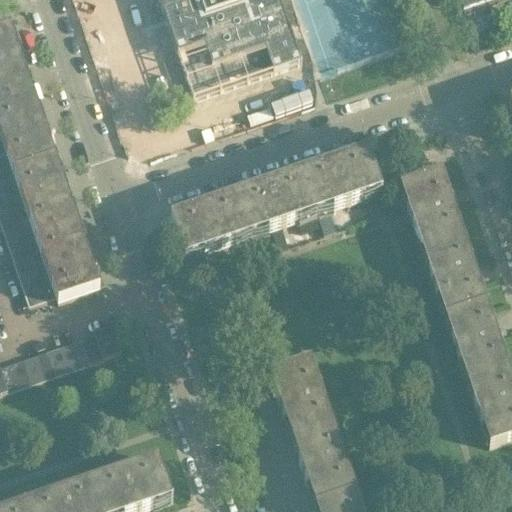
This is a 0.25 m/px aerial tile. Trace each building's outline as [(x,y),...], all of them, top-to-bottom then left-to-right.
[(156,0),(179,66),(193,106),(267,80),(301,69),(277,0),(156,0)] [(458,0),(464,18),(487,10),(483,0),(458,0)] [(507,0),(483,0),(487,10),(508,3),(507,0)] [(0,36),(0,110),(32,99),(9,34),(0,36)] [(0,142),(7,161),(11,173),(13,179),(54,165),(32,99),(0,110),(0,142)] [(367,157),(301,180),(316,222),(381,199),(367,157)] [(7,161),(0,163),(0,176),(11,173),(7,161)] [(29,226),(33,238),(35,244),(77,230),(54,165),(13,179),(15,185),(19,197),(29,226)] [(11,173),(0,176),(0,189),(15,185),(13,179),(11,173)] [(463,243),(454,214),(441,177),(399,191),(422,257),(463,243)] [(301,180),(235,202),(250,244),(316,222),(301,180)] [(15,185),(0,189),(0,203),(19,197),(15,185)] [(19,197),(0,203),(0,229),(2,235),(29,226),(19,197)] [(184,267),(206,259),(250,244),(235,202),(170,225),(184,267)] [(29,226),(2,235),(6,247),(33,238),(29,226)] [(37,249),(41,262),(51,291),(55,303),(57,309),(99,295),(77,230),(35,244),(37,249)] [(33,238),(6,247),(10,258),(37,249),(35,244),(33,238)] [(486,308),(463,243),(422,257),(444,322),(486,308)] [(37,249),(10,258),(14,271),(41,262),(37,249)] [(41,262),(14,271),(24,300),(51,291),(41,262)] [(51,291),(24,300),(29,312),(55,303),(51,291)] [(508,373),(499,345),(492,327),(486,308),(444,322),(466,388),(508,373)] [(120,358),(113,335),(95,341),(103,364),(120,358)] [(95,341),(82,345),(90,370),(103,366),(103,364),(95,341)] [(82,345),(70,349),(78,374),(90,370),(82,345)] [(70,349),(58,353),(67,378),(78,374),(70,349)] [(58,353),(46,358),(54,382),(67,378),(58,353)] [(46,358),(34,362),(42,386),(54,382),(46,358)] [(34,362),(22,366),(30,390),(42,386),(34,362)] [(22,366),(10,370),(19,394),(30,390),(22,366)] [(333,434),(320,397),(310,368),(268,382),(291,448),(333,434)] [(10,370),(0,373),(0,378),(7,399),(19,394),(10,370)] [(511,444),(511,384),(508,373),(466,388),(489,453),(511,444)] [(318,511),(355,499),(345,471),(333,434),(291,448),(312,511),(318,511)] [(158,511),(172,507),(157,465),(91,488),(99,511),(158,511)] [(99,511),(91,488),(26,510),(26,511),(99,511)] [(359,511),(355,499),(318,511),(359,511)]
